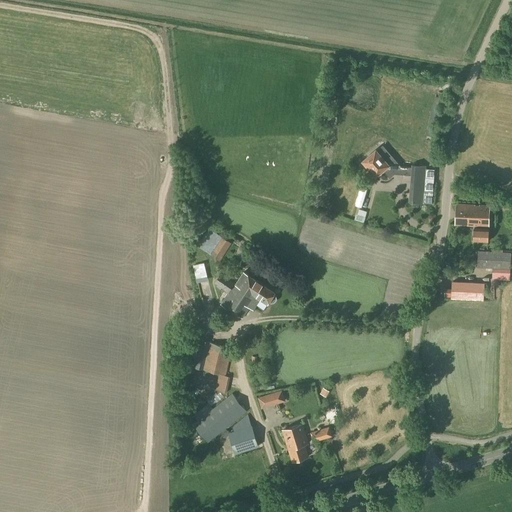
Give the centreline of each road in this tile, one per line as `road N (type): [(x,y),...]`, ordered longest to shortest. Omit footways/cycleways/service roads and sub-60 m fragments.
road 1 (unclassified): [(433,475),(416,384),(416,333),(436,264),(458,117),(508,0)]
road 2 (secondary): [(309,511),(433,475)]
